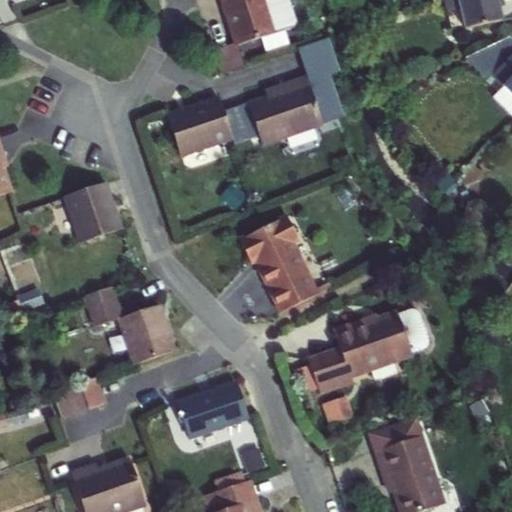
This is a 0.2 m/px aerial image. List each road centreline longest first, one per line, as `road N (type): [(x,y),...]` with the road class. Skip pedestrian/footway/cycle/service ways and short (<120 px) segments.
road 1 (residential): [(240,344),(161,257),(109,92)]
road 2 (residential): [(240,344),(132,391),(102,418),(74,429)]
road 3 (residential): [(313,511),(269,390),(240,344)]
